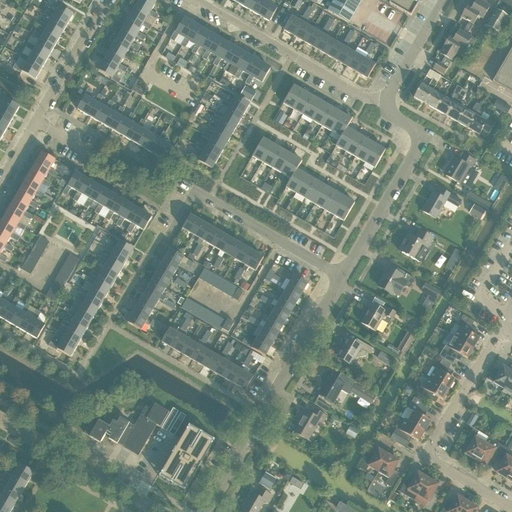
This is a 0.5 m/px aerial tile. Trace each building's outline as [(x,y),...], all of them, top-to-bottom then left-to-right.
[(151,0),(139,0),(136,6),(149,14),(148,16),(155,20),(157,18),(158,16),(150,12),(156,3),(151,0)] [(239,0),(237,4),(248,10),(254,0),(239,0)] [(254,0),(248,10),(259,16),(267,3),(265,2),(262,0),(254,0)] [(267,3),(259,16),(269,22),(277,9),(269,4),(271,0),(265,0),(265,2),(267,3)] [(297,10),(303,1),(303,0),(295,0),(292,7),(297,10)] [(334,0),(328,11),(349,24),(363,0),(334,0)] [(420,0),(391,0),(392,0),(390,4),(411,16),(420,0)] [(490,7),(486,5),(487,2),(483,0),(471,0),(469,6),(472,8),(471,10),(479,14),(478,16),(481,18),(483,19),(490,7)] [(426,4),(424,11),(432,15),(435,7),(426,4)] [(136,6),(130,16),(143,24),(142,26),(149,30),(151,28),(152,26),(144,22),(148,16),(149,14),(136,6)] [(309,6),(306,12),(311,15),(314,9),(309,6)] [(472,8),(469,6),(468,6),(461,18),(469,22),(466,27),(470,29),(473,24),(473,25),(477,19),(479,20),(481,18),(478,16),(479,14),(471,10),(472,8)] [(46,13),(44,15),(52,19),(53,17),(67,26),(73,15),(59,7),(54,15),(47,11),(46,13)] [(499,32),(508,17),(497,11),(488,26),(486,25),(482,32),(489,36),(493,29),(499,32)] [(303,17),(306,18),(308,20),(311,15),(306,12),(303,17)] [(130,16),(124,27),(137,35),(136,37),(143,41),(144,39),(146,37),(138,33),(142,26),(143,24),(130,16)] [(303,24),(306,18),(303,17),(302,16),(298,21),(292,17),(284,31),(294,37),(302,23),(303,24)] [(39,24),(38,26),(45,30),(47,28),(61,36),(67,26),(53,17),(52,19),(48,26),(40,22),(39,24)] [(403,21),(408,24),(395,49),(400,52),(409,37),(417,41),(422,32),(424,27),(417,23),(416,24),(404,17),(403,21)] [(175,32),(170,39),(174,42),(179,34),(185,38),(187,39),(196,25),(184,19),(176,32),(175,32)] [(327,24),(332,27),(335,22),(330,19),(327,24)] [(313,29),(303,24),(302,23),(294,37),(305,43),(313,29)] [(327,24),(324,29),(329,32),(332,27),(327,24)] [(185,38),(181,45),(183,47),(185,48),(189,40),(196,44),(198,45),(206,32),(196,25),(187,39),(185,38)] [(124,27),(117,38),(131,45),(130,47),(137,52),(138,50),(139,48),(132,44),(136,37),(137,35),(124,27)] [(467,35),(470,29),(466,27),(463,33),(459,30),(454,39),(453,41),(460,46),(460,47),(462,49),(461,51),(459,50),(457,54),(461,57),(465,50),(471,38),(467,35)] [(33,35),(32,37),(39,41),(40,39),(55,47),(61,36),(47,28),(45,30),(42,37),(34,33),(33,35)] [(323,36),(313,29),(305,43),(315,49),(323,36)] [(348,36),(353,39),(356,34),(351,31),(348,36)] [(196,44),(192,52),(194,53),(196,54),(200,47),(207,51),(209,52),(217,38),(206,32),(198,45),(196,44)] [(19,36),(15,43),(22,46),(25,39),(19,36)] [(326,55),(334,42),(323,36),(315,49),(326,55)] [(350,44),(353,39),(348,36),(345,41),(350,44)] [(454,39),(450,37),(443,49),(448,52),(442,64),(438,62),(434,69),(444,75),(457,54),(459,50),(461,51),(462,49),(460,47),(460,46),(453,41),(454,39)] [(480,48),(485,40),(479,37),(471,50),(479,55),(482,49),(480,48)] [(117,38),(111,48),(125,56),(123,58),(131,63),(132,60),(133,58),(126,54),(130,47),(131,45),(117,38)] [(207,51),(202,58),(204,59),(206,60),(211,53),(218,57),(220,58),(228,44),(217,38),(209,52),(207,51)] [(27,45),(26,48),(33,52),(34,50),(48,58),(55,47),(40,39),(39,41),(35,48),(28,43),(27,45)] [(336,61),(344,48),(334,42),(326,55),(336,61)] [(372,43),(369,48),(374,51),(377,46),(372,43)] [(218,57),(213,64),(215,65),(217,66),(222,59),(228,63),(230,64),(238,51),(228,44),(220,58),(218,57)] [(111,48),(105,59),(118,67),(117,69),(125,73),(126,71),(127,69),(120,65),(123,58),(125,56),(111,48)] [(347,67),(355,54),(344,48),(336,61),(347,67)] [(374,51),(369,48),(366,53),(368,54),(365,60),(357,73),(368,79),(376,66),(369,62),(372,57),(371,56),(374,51)] [(511,49),(493,81),(511,92),(511,49)] [(21,56),(19,58),(27,62),(28,60),(42,69),(48,58),(34,50),(33,52),(29,58),(22,54),(21,56)] [(228,63),(224,70),(226,72),(228,73),(234,76),(239,69),(241,70),(249,57),(238,51),(230,64),(228,63)] [(166,58),(173,62),(176,57),(169,53),(166,58)] [(365,60),(355,54),(347,67),(357,73),(365,60)] [(239,69),(234,76),(236,78),(239,79),(243,71),(250,75),(252,77),(260,63),(249,57),(241,70),(239,69)] [(105,59),(98,70),(112,78),(111,79),(118,84),(121,80),(113,76),(117,69),(118,67),(105,59)] [(184,68),(187,63),(181,59),(178,64),(184,68)] [(15,65),(13,69),(21,74),(22,73),(35,80),(42,69),(28,60),(27,62),(23,69),(15,65)] [(250,75),(245,83),(247,84),(250,85),(254,78),(262,83),(270,70),(260,63),(252,77),(250,75)] [(388,80),(396,77),(392,70),(385,73),(388,80)] [(441,77),(438,75),(434,82),(432,81),(428,89),(422,86),(422,85),(414,99),(424,105),(437,83),(437,84),(441,77)] [(148,86),(138,80),(131,90),(142,96),(148,86)] [(82,95),(84,91),(82,90),(86,84),(82,82),(76,92),(82,95)] [(437,84),(437,83),(424,105),(435,111),(443,97),(438,94),(442,86),(437,84)] [(294,110),(304,92),(295,86),(284,104),(294,110)] [(252,102),(257,93),(246,87),(241,95),(252,102)] [(446,117),(463,89),(458,87),(455,94),(454,93),(449,101),(443,97),(435,111),(446,117)] [(85,97),(78,110),(89,117),(97,103),(95,102),(99,95),(88,89),(84,96),(85,97)] [(97,103),(89,117),(100,123),(108,109),(106,108),(99,104),(103,97),(104,98),(107,91),(105,90),(103,89),(100,95),(99,95),(95,102),(97,103)] [(459,106),(463,99),(467,92),(463,89),(446,117),(457,123),(465,109),(459,106)] [(303,115),(314,97),(304,92),(294,110),(303,115)] [(222,102),(221,105),(228,109),(230,107),(244,115),(250,105),(236,96),(231,105),(223,100),(222,102)] [(313,121),(323,103),(314,97),(303,115),(313,121)] [(0,111),(13,119),(19,108),(5,100),(0,109),(0,108),(0,111)] [(497,100),(494,106),(508,114),(511,108),(497,100)] [(108,109),(100,123),(110,129),(118,116),(116,114),(110,110),(114,103),(110,101),(106,108),(108,109)] [(480,108),(484,103),(481,101),(479,104),(477,103),(475,105),(471,113),(465,109),(457,123),(468,129),(480,108)] [(322,126),(333,108),(323,103),(313,121),(322,126)] [(118,116),(110,129),(121,136),(129,122),(127,121),(121,117),(125,110),(120,107),(116,114),(118,116)] [(216,113),(215,115),(222,119),(223,117),(238,126),(244,115),(230,107),(228,109),(225,115),(217,111),(216,113)] [(332,132),(342,114),(333,108),(322,126),(332,132)] [(480,108),(468,129),(479,136),(483,130),(489,134),(496,123),(488,119),(490,116),(484,113),(485,111),(480,108)] [(0,125),(7,129),(13,119),(0,111),(0,125)] [(129,122),(121,136),(132,142),(140,128),(138,127),(131,123),(135,116),(131,114),(127,121),(129,122)] [(275,121),(282,125),(286,118),(279,114),(275,121)] [(347,128),(352,120),(342,114),(332,132),(342,137),(347,128)] [(166,116),(163,121),(168,124),(172,119),(166,116)] [(210,124),(209,126),(216,130),(217,128),(231,136),(238,126),(223,117),(222,119),(218,126),(211,122),(210,124)] [(292,127),(295,129),(301,118),(298,117),(292,127)] [(140,128),(132,142),(142,148),(150,134),(148,133),(142,129),(146,122),(142,120),(138,127),(140,128)] [(180,131),(183,125),(177,122),(174,127),(180,131)] [(150,134),(142,148),(153,154),(161,141),(159,139),(153,136),(157,128),(152,126),(148,133),(150,134)] [(203,135),(202,137),(210,141),(211,139),(225,147),(231,136),(217,128),(216,130),(212,137),(205,133),(203,135)] [(357,134),(347,128),(342,137),(337,146),(346,152),(357,134)] [(161,141),(153,154),(164,160),(172,147),(163,142),(167,135),(163,132),(159,139),(161,141)] [(356,157),(367,139),(357,134),(346,152),(356,157)] [(197,145),(196,148),(203,152),(205,150),(219,158),(225,147),(211,139),(210,141),(206,148),(198,143),(197,145)] [(263,163),(273,144),(264,139),(253,157),(263,163)] [(366,163),(376,145),(367,139),(356,157),(366,163)] [(272,168),(283,150),(273,144),(263,163),(272,168)] [(366,163),(375,169),(386,150),(376,145),(366,163)] [(190,157),(190,158),(198,163),(199,162),(212,169),(219,158),(205,150),(203,152),(200,158),(192,154),(190,157)] [(282,174),(292,155),(283,150),(272,168),(282,174)] [(42,153),(35,164),(50,172),(48,174),(55,178),(56,176),(58,174),(51,170),(56,162),(42,153)] [(453,165),(446,176),(460,184),(465,187),(475,170),(472,169),(476,162),(463,154),(459,161),(453,158),(450,163),(453,165)] [(297,170),(298,170),(303,161),(292,155),(282,174),(292,180),(297,170)] [(35,164),(29,175),(43,183),(42,185),(49,189),(50,187),(51,185),(44,181),(48,174),(50,172),(35,164)] [(307,175),(298,170),(297,170),(292,180),(287,188),(297,194),(307,175)] [(68,186),(63,194),(67,197),(71,189),(78,193),(80,194),(88,181),(76,174),(69,187),(68,186)] [(29,175),(23,185),(37,194),(36,196),(43,200),(44,197),(45,195),(38,191),(42,185),(43,183),(29,175)] [(306,199),(317,181),(307,175),(297,194),(306,199)] [(502,176),(494,189),(501,192),(508,180),(502,176)] [(78,193),(74,201),(85,207),(89,199),(91,200),(99,187),(88,181),(80,194),(78,193)] [(316,205),(326,186),(317,181),(306,199),(316,205)] [(265,184),(261,190),(269,194),(272,188),(265,184)] [(23,185),(17,196),(31,204),(30,206),(33,208),(36,210),(38,208),(39,206),(32,202),(36,196),(37,194),(23,185)] [(325,210),(336,192),(326,186),(316,205),(325,210)] [(89,199),(85,207),(87,208),(89,209),(93,202),(100,206),(102,207),(110,193),(99,187),(91,200),(89,199)] [(453,196),(453,197),(441,190),(437,195),(433,193),(422,211),(436,219),(446,201),(459,208),(462,202),(453,196)] [(469,191),(466,197),(471,200),(474,195),(469,191)] [(335,216),(346,197),(336,192),(325,210),(335,216)] [(100,206),(95,213),(97,214),(99,215),(104,208),(110,212),(112,213),(120,199),(110,193),(102,207),(100,206)] [(471,201),(483,208),(487,202),(474,195),(471,200),(471,201)] [(17,196),(10,207),(25,215),(23,217),(30,221),(31,219),(33,216),(26,213),(30,206),(31,204),(17,196)] [(346,197),(335,216),(344,222),(355,203),(346,197)] [(110,212),(106,219),(108,220),(110,222),(114,214),(121,218),(123,219),(131,205),(120,199),(112,213),(110,212)] [(121,218),(117,225),(119,227),(121,228),(125,220),(132,224),(134,225),(142,211),(131,205),(123,219),(121,218)] [(475,205),(470,214),(481,220),(482,220),(485,221),(489,215),(486,213),(486,212),(475,205)] [(10,207),(4,217),(18,226),(17,228),(24,232),(25,230),(27,228),(20,224),(23,217),(25,215),(10,207)] [(132,224),(128,232),(130,233),(132,234),(136,227),(144,231),(152,217),(142,211),(134,225),(132,224)] [(193,235),(201,222),(191,215),(183,229),(193,235)] [(4,217),(0,224),(0,229),(12,236),(11,238),(18,242),(19,240),(20,238),(13,234),(17,228),(18,226),(4,217)] [(201,222),(193,235),(199,239),(197,243),(199,244),(201,245),(204,241),(212,228),(201,222)] [(214,247),(222,234),(212,228),(204,241),(214,247)] [(0,229),(0,243),(6,247),(5,249),(12,253),(13,251),(14,249),(7,245),(11,238),(12,236),(0,229)] [(141,230),(135,240),(141,243),(146,233),(141,230)] [(428,248),(434,238),(420,231),(415,239),(409,235),(399,251),(416,261),(424,247),(428,248)] [(121,232),(118,237),(123,240),(126,235),(121,232)] [(302,232),(299,240),(309,243),(311,234),(302,232)] [(222,234),(214,247),(221,251),(218,255),(220,257),(222,258),(225,254),(225,253),(232,240),(222,234)] [(38,241),(47,246),(50,242),(41,237),(38,241)] [(235,259),(243,246),(232,240),(225,253),(225,254),(235,259)] [(45,251),(47,246),(38,241),(35,246),(45,251)] [(106,248),(105,250),(113,254),(114,252),(128,260),(134,250),(120,242),(115,250),(108,246),(106,248)] [(42,256),(45,251),(35,246),(33,250),(42,256)] [(245,266),(253,252),(243,246),(235,259),(245,265),(245,266)] [(39,260),(42,256),(33,250),(30,255),(39,260)] [(178,268),(184,258),(170,250),(164,260),(178,268)] [(463,255),(456,251),(446,269),(453,273),(463,255)] [(100,259),(99,261),(106,265),(108,263),(122,271),(128,260),(114,252),(113,254),(109,261),(101,256),(100,259)] [(245,266),(243,270),(245,271),(247,272),(249,268),(256,272),(264,258),(253,252),(245,266)] [(36,266),(39,260),(30,255),(27,260),(36,266)] [(69,259),(78,265),(81,260),(71,255),(69,259)] [(75,269),(78,265),(69,259),(66,264),(75,269)] [(33,270),(36,266),(27,260),(24,265),(33,270)] [(172,279),(178,268),(164,260),(158,271),(172,279)] [(94,269),(93,271),(100,276),(101,274),(115,282),(122,271),(108,263),(106,265),(103,272),(95,267),(94,269)] [(72,274),(75,269),(66,264),(63,269),(72,274)] [(30,275),(33,270),(24,265),(21,270),(30,275)] [(70,279),(72,274),(63,269),(60,274),(70,279)] [(204,282),(210,272),(205,269),(199,279),(204,282)] [(400,292),(404,285),(410,288),(415,279),(397,269),(395,274),(388,270),(379,286),(392,294),(395,289),(400,292)] [(166,289),(172,279),(158,271),(152,281),(166,289)] [(209,285),(215,275),(210,272),(204,282),(209,285)] [(67,283),(70,279),(60,274),(58,278),(67,283)] [(88,280),(86,282),(94,286),(95,284),(109,292),(115,282),(101,274),(100,276),(96,282),(89,278),(88,280)] [(269,274),(266,279),(271,282),(272,281),(273,280),(278,283),(281,278),(275,275),(274,277),(269,274)] [(214,287),(220,278),(215,275),(209,285),(214,287)] [(286,281),(284,283),(302,294),(308,284),(295,276),(291,282),(287,279),(286,281)] [(65,287),(67,283),(58,278),(55,282),(65,287)] [(219,290),(224,280),(220,278),(214,287),(219,290)] [(223,293),(229,283),(224,280),(219,290),(223,293)] [(152,281),(146,292),(160,300),(164,302),(165,300),(167,298),(162,295),(166,289),(152,281)] [(62,293),(65,287),(55,282),(52,288),(62,293)] [(229,296),(234,286),(229,283),(223,293),(229,296)] [(283,286),(282,288),(286,291),(283,296),(296,304),(302,294),(284,283),(283,286)] [(81,291),(80,293),(88,297),(89,295),(103,303),(109,292),(95,284),(94,286),(90,293),(83,289),(81,291)] [(436,300),(440,293),(426,284),(422,292),(436,300)] [(239,289),(234,286),(229,296),(233,299),(239,289)] [(59,297),(62,293),(52,288),(50,292),(59,297)] [(239,289),(233,299),(238,302),(244,292),(239,289)] [(56,303),(59,297),(50,292),(47,297),(56,303)] [(154,310),(160,300),(146,292),(140,302),(154,310)] [(3,302),(0,306),(0,318),(6,321),(13,308),(11,307),(4,303),(9,295),(5,293),(1,301),(3,302)] [(75,302),(74,304),(82,308),(83,306),(97,314),(103,303),(89,295),(88,297),(84,304),(76,300),(75,302)] [(273,302),(272,305),(276,307),(277,307),(290,314),(296,304),(283,296),(279,303),(275,300),(273,302)] [(13,308),(6,321),(17,328),(24,314),(22,313),(15,309),(20,301),(16,299),(11,307),(13,308)] [(186,311),(192,301),(188,299),(182,309),(186,311)] [(191,314),(197,304),(192,301),(186,311),(191,314)] [(148,320),(154,310),(140,302),(134,313),(148,320)] [(196,317),(202,307),(197,304),(191,314),(196,317)] [(24,314),(17,328),(27,334),(35,320),(33,319),(37,311),(27,305),(22,313),(24,314)] [(69,312),(68,314),(75,319),(76,317),(91,325),(97,314),(83,306),(82,308),(78,315),(70,311),(69,312)] [(372,306),(362,322),(376,330),(381,333),(386,324),(388,325),(395,314),(381,306),(378,310),(372,306)] [(200,319),(206,309),(202,307),(196,317),(200,319)] [(284,325),(290,314),(277,307),(276,307),(271,317),(284,325)] [(205,322),(210,312),(206,309),(200,319),(205,322)] [(35,320),(27,334),(38,339),(45,326),(37,321),(41,314),(37,311),(33,319),(35,320)] [(209,325),(215,315),(210,312),(205,322),(209,325)] [(141,331),(148,320),(134,313),(128,323),(141,331)] [(213,327),(219,317),(215,315),(209,325),(213,327)] [(404,315),(402,319),(408,323),(411,319),(404,315)] [(460,327),(454,338),(473,349),(479,338),(473,335),(476,330),(471,327),(474,322),(463,315),(460,320),(457,326),(460,327)] [(63,323),(61,325),(69,330),(70,328),(84,336),(91,325),(76,317),(75,319),(71,326),(64,321),(63,323)] [(218,329),(223,320),(219,317),(213,327),(218,329)] [(261,323),(260,325),(265,327),(278,335),(284,325),(271,317),(267,323),(263,321),(261,323)] [(223,329),(229,332),(235,323),(228,319),(227,322),(223,329)] [(223,329),(227,322),(223,320),(218,329),(221,332),(223,329)] [(265,327),(258,338),(272,346),(278,335),(265,327)] [(56,334),(55,336),(63,340),(64,338),(78,346),(84,336),(70,328),(69,330),(65,336),(58,332),(56,334)] [(170,329),(162,343),(172,349),(183,331),(181,330),(179,328),(176,333),(170,329)] [(183,331),(172,349),(183,355),(191,341),(185,338),(188,333),(185,332),(183,331)] [(410,334),(399,351),(405,354),(415,337),(410,334)] [(55,336),(49,347),(50,347),(57,351),(58,350),(71,358),(78,346),(64,338),(63,340),(55,336)] [(250,341),(248,346),(252,348),(266,356),(272,346),(258,338),(255,344),(250,341)] [(445,346),(442,351),(455,359),(458,360),(461,355),(467,359),(473,349),(454,338),(448,347),(445,346)] [(191,341),(183,355),(193,361),(201,347),(204,343),(202,341),(200,340),(197,345),(197,344),(191,341)] [(368,359),(374,350),(356,340),(354,344),(347,340),(338,356),(351,364),(354,359),(366,357),(368,359)] [(240,352),(243,347),(237,343),(234,349),(240,352)] [(204,367),(212,353),(201,347),(193,361),(204,367)] [(442,351),(439,357),(440,358),(446,361),(452,364),(455,359),(454,358),(442,351)] [(377,360),(391,368),(395,360),(381,352),(377,360)] [(214,373),(222,359),(212,353),(204,367),(214,373)] [(225,379),(233,365),(222,359),(214,373),(225,379)] [(449,390),(455,380),(445,374),(448,368),(436,362),(433,367),(427,377),(430,378),(430,379),(449,390)] [(233,365),(225,379),(235,385),(243,371),(233,365)] [(254,377),(248,374),(250,370),(248,368),(246,367),(243,371),(235,385),(246,391),(254,377)] [(504,389),(511,374),(511,372),(503,367),(500,372),(495,369),(488,380),(504,389)] [(333,402),(340,390),(347,395),(355,382),(341,374),(338,378),(341,380),(339,384),(329,378),(320,394),(333,402)] [(443,400),(449,390),(430,379),(424,389),(421,387),(418,393),(433,402),(436,397),(443,400)] [(377,397),(355,384),(350,393),(372,406),(377,397)] [(420,415),(426,405),(415,398),(408,408),(411,410),(405,420),(424,431),(430,421),(420,415)] [(129,424),(120,441),(141,453),(157,426),(161,428),(170,413),(155,405),(152,411),(146,408),(135,427),(129,424)] [(322,423),(326,417),(314,409),(311,415),(305,411),(293,432),(308,441),(320,422),(322,423)] [(459,420),(466,423),(470,412),(463,410),(459,420)] [(472,428),(478,417),(473,414),(467,425),(472,428)] [(89,427),(85,434),(90,437),(90,438),(101,444),(107,433),(112,436),(110,440),(118,444),(120,441),(129,424),(120,419),(117,424),(106,418),(103,423),(99,422),(94,430),(89,427)] [(418,441),(424,431),(405,420),(399,430),(396,428),(390,439),(402,446),(408,436),(418,441)] [(360,431),(351,426),(346,434),(355,439),(360,431)] [(475,460),(476,460),(486,443),(489,438),(479,432),(473,429),(467,440),(472,443),(465,454),(475,460)] [(188,430),(162,474),(169,478),(167,481),(179,488),(181,485),(187,489),(213,444),(206,440),(208,438),(196,431),(194,433),(188,430)] [(504,447),(499,444),(489,438),(486,443),(476,460),(486,466),(493,455),(498,458),(504,447)] [(503,461),(496,473),(506,479),(511,469),(511,458),(507,456),(510,450),(504,447),(498,458),(503,461)] [(389,455),(379,449),(374,458),(368,455),(367,458),(360,469),(365,472),(369,466),(379,472),(389,455)] [(389,455),(379,472),(389,478),(386,484),(391,487),(397,476),(392,473),(399,461),(389,455)] [(6,471),(5,473),(12,477),(26,486),(33,473),(19,465),(15,473),(7,469),(6,471)] [(288,481),(292,475),(286,472),(282,478),(288,481)] [(271,490),(277,480),(266,473),(260,484),(271,490)] [(400,492),(415,501),(428,479),(418,473),(411,484),(406,481),(400,492)] [(20,496),(26,486),(12,477),(8,484),(1,480),(0,480),(0,484),(6,488),(20,496)] [(292,477),(289,483),(294,486),(298,481),(292,477)] [(425,507),(431,511),(437,500),(432,496),(439,485),(428,479),(415,501),(415,502),(416,501),(426,506),(425,507)] [(0,499),(14,507),(20,496),(6,488),(2,495),(0,493),(0,499)] [(268,504),(273,496),(261,490),(258,496),(253,494),(242,511),(258,511),(265,502),(268,504)] [(462,511),(468,502),(458,496),(451,508),(446,505),(441,511),(462,511)] [(0,511),(10,511),(14,507),(0,499),(0,511)] [(462,511),(476,511),(478,508),(468,502),(462,511)] [(340,503),(337,509),(342,511),(343,511),(347,506),(340,503)]
